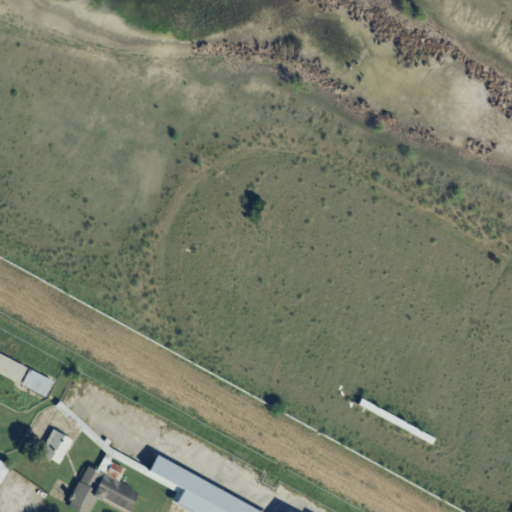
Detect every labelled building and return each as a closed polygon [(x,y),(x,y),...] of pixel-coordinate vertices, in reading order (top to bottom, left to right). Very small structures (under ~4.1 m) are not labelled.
[(0,355),(29,370),(21,385),(0,374),(0,355)] [(23,386),(31,371),(54,383),(47,398),(23,386)] [(359,399),(432,439),(429,445),(356,405),(359,399)] [(62,403),(106,443),(109,440),(113,444),(110,447),(112,450),(151,471),(151,472),(153,473),(161,458),(259,511),(185,511),(180,509),(180,508),(173,504),(178,495),(114,459),(112,463),(127,471),(121,482),(134,489),(133,492),(140,496),(132,511),(127,511),(107,501),(105,504),(99,501),(93,511),(77,511),(70,508),(73,504),(70,502),(71,500),(70,500),(73,496),(80,483),(81,484),(90,468),(98,472),(108,455),(57,408),(62,403)] [(73,441),(74,442),(61,466),(41,455),(55,431),(73,441)] [(0,461),(9,467),(0,481),(0,461)]
